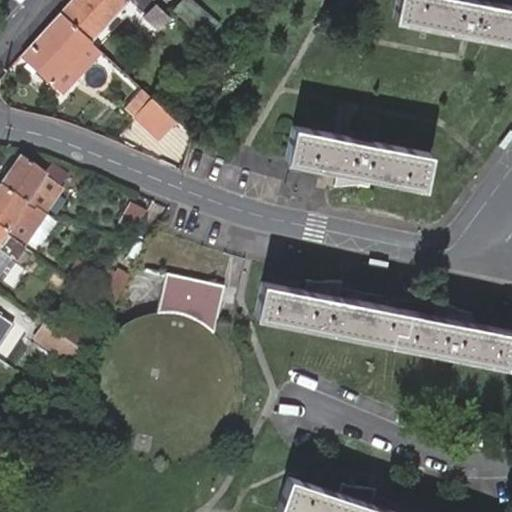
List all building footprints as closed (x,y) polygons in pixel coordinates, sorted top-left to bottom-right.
[(76,0),(62,17),(86,38),(88,35),(94,44),(133,1),(132,0),(76,0)] [(169,13),(154,0),(143,0),(132,13),(152,30),(169,13)] [(202,0),(170,0),(194,21),(208,5),(202,0)] [(511,11),(486,6),(457,0),(397,0),(394,20),(511,46),(511,11)] [(110,58),(86,38),(62,17),(23,59),(72,102),(110,58)] [(183,120),(160,101),(145,119),(168,139),(183,120)] [(333,174),(368,182),(418,193),(426,157),(288,126),(280,161),(333,174)] [(53,217),(71,193),(25,160),(4,189),(4,190),(34,210),(36,212),(53,217)] [(365,193),(368,182),(333,174),(329,191),(351,190),(365,193)] [(29,251),(53,217),(36,212),(34,210),(4,190),(4,189),(0,194),(0,230),(12,240),(29,251)] [(150,213),(138,206),(123,233),(135,239),(150,213)] [(29,251),(12,240),(0,230),(0,256),(1,254),(18,266),(29,251)] [(0,285),(2,288),(18,266),(1,254),(0,256),(0,285)] [(109,277),(97,300),(109,308),(127,274),(114,267),(109,277)] [(87,292),(97,300),(109,277),(97,272),(87,292)] [(220,296),(169,285),(161,318),(134,327),(120,337),(107,353),(102,365),(98,382),(99,403),(104,419),(116,437),(136,452),(152,458),(169,460),(186,458),(202,452),(219,440),(230,426),(238,406),(240,381),(236,365),(228,349),(211,331),(220,296)] [(297,288),(295,298),(330,305),(334,288),(311,291),(297,288)] [(330,305),(295,298),(256,290),(249,321),(498,375),(505,341),(463,332),(428,325),(330,305)] [(109,308),(97,300),(86,310),(101,320),(109,308)] [(453,319),(432,307),(428,325),(463,332),(465,322),(453,319)] [(77,370),(86,356),(66,342),(44,327),(36,340),(77,370)] [(66,342),(86,356),(96,342),(75,329),(66,342)] [(27,399),(0,399),(0,418),(27,418),(27,399)] [(408,511),(358,496),(325,486),(285,474),(274,505),(295,511),(408,511)] [(328,475),(325,486),(358,496),(362,482),(339,479),(328,475)]
